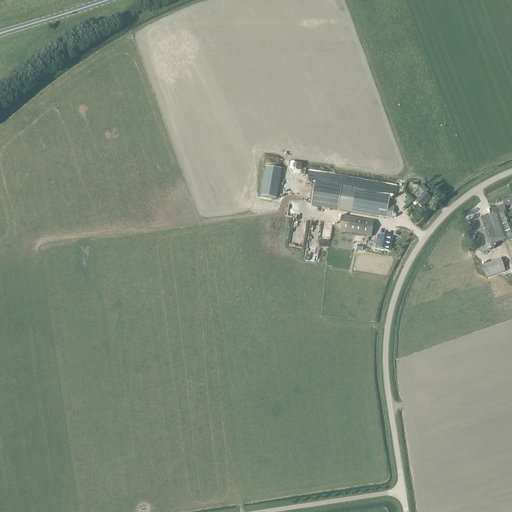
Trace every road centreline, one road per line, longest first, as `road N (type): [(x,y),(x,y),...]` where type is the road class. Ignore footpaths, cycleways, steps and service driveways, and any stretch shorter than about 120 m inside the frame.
road 1 (unclassified): [(403,490),(386,360),(396,296),(437,223),(511,172)]
road 2 (unclassified): [(262,511),(403,490)]
